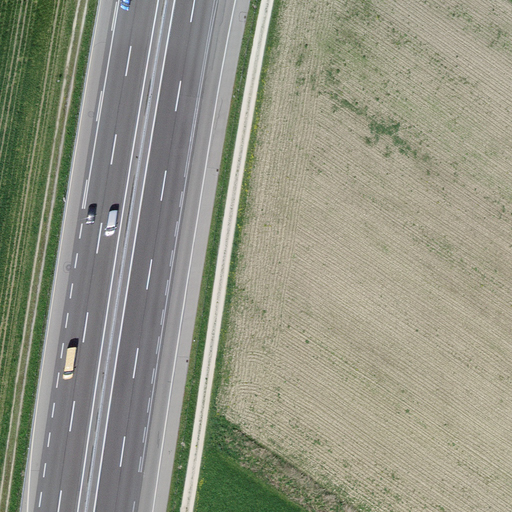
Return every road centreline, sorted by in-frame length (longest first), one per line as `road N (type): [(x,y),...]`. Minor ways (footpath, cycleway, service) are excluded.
road 1 (track): [(186,511),(267,0)]
road 2 (motorway): [(138,0),(58,511)]
road 3 (track): [(80,0),(2,511)]
road 4 (motorway): [(113,511),(165,172)]
road 5 (motorway): [(165,172),(227,0)]
road 6 (motorway): [(165,172),(194,0)]
